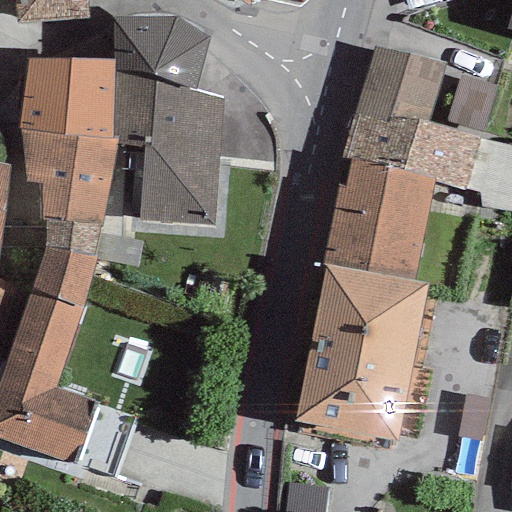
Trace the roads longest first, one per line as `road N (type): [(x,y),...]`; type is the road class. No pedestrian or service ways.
road 1 (tertiary): [(325,81),(255,422),(247,511)]
road 2 (residential): [(170,0),(325,81)]
road 3 (residential): [(0,77),(30,52),(149,0)]
